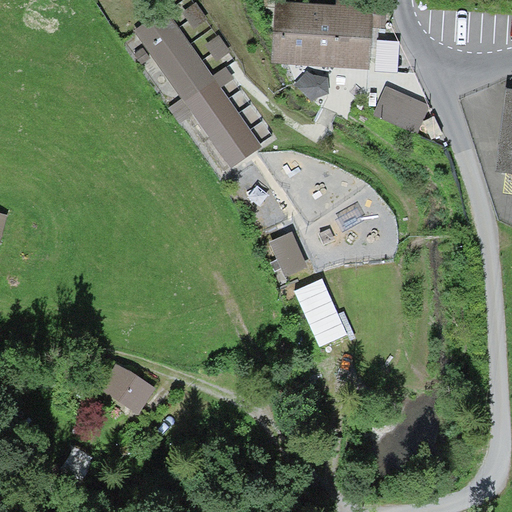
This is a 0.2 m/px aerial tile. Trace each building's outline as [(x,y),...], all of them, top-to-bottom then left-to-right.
[(318,0),(282,0),(279,58),(361,63),(365,3),(318,0)] [(138,31),(185,98),(210,80),(164,13),(138,31)] [(296,86),(312,100),(317,96),(326,92),(325,81),(315,79),(309,73),(296,86)] [(511,93),(510,93),(500,168),(511,169),(511,93)] [(426,129),(433,126),(430,119),(423,122),(426,129)] [(115,380),(108,390),(137,410),(151,390),(118,367),(111,377),(115,380)] [(50,475),(73,491),(84,476),(79,472),(81,468),(70,460),(63,470),(57,466),(50,475)]
